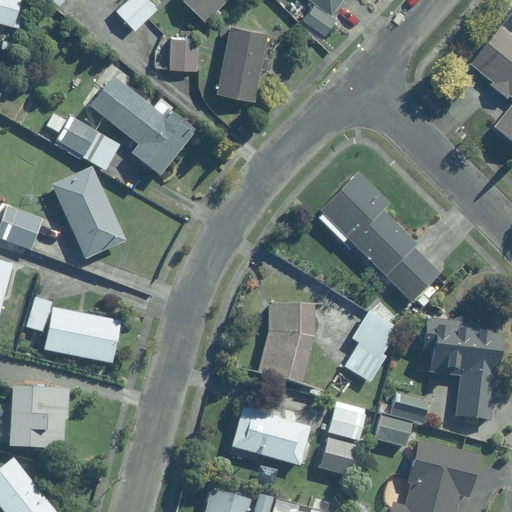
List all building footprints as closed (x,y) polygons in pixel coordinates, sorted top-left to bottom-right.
[(0,0),(0,23),(16,27),(22,0),(0,0)] [(146,0),(124,0),(114,11),(134,29),(154,8),(146,0)] [(179,0),(203,23),(226,0),(179,0)] [(306,0),(312,4),(300,20),(321,36),(335,19),(329,14),(339,0),(306,0)] [(255,103),(265,32),(227,27),(217,97),(255,103)] [(511,105),(495,128),(511,141),(511,39),(500,31),(472,67),(489,80),(486,85),(511,105)] [(153,52),(153,67),(196,68),(197,40),(169,39),(169,53),(153,52)] [(109,80),(88,108),(138,147),(131,156),(160,179),(196,132),(172,114),(175,111),(160,99),(150,112),(109,80)] [(73,119),(56,146),(82,162),(84,160),(102,171),(117,146),(73,119)] [(90,167),(50,186),(85,261),(125,242),(90,167)] [(342,245),(348,239),(411,303),(439,276),(413,249),(417,245),(384,212),(390,206),(359,174),(315,217),(342,245)] [(0,204),(0,239),(30,250),(41,219),(0,204)] [(0,299),(10,259),(0,256),(0,299)] [(51,297),(33,293),(24,322),(42,327),(51,297)] [(111,357),(119,315),(51,302),(42,344),(111,357)] [(269,305),(268,336),(259,374),(301,384),(313,335),(314,306),(269,305)] [(355,344),(341,367),(368,384),(384,358),(381,355),(397,328),(367,310),(349,341),(355,344)] [(431,355),(431,375),(445,376),(446,370),(457,371),(455,421),(490,423),(492,369),(502,369),(503,328),(485,327),(486,320),(468,319),(468,324),(427,323),(426,338),(419,338),(419,355),(431,355)] [(43,389),(35,388),(10,386),(7,449),(32,450),(32,453),(44,454),(44,449),(62,450),(63,420),(67,420),(68,390),(43,389)] [(375,415),(371,441),(406,447),(410,423),(424,426),(428,403),(389,396),(385,417),(375,415)] [(366,413),(333,404),(325,432),(358,441),(366,413)] [(242,409),(231,447),(298,467),(310,428),(242,409)] [(393,504),(391,511),(453,511),(458,495),(468,498),(479,457),(419,441),(403,506),(393,504)] [(53,511),(14,461),(0,471),(0,510),(1,511),(53,511)] [(212,487),(205,511),(247,511),(251,497),(212,487)] [(273,511),(296,511),(298,508),(276,502),(273,511)]
